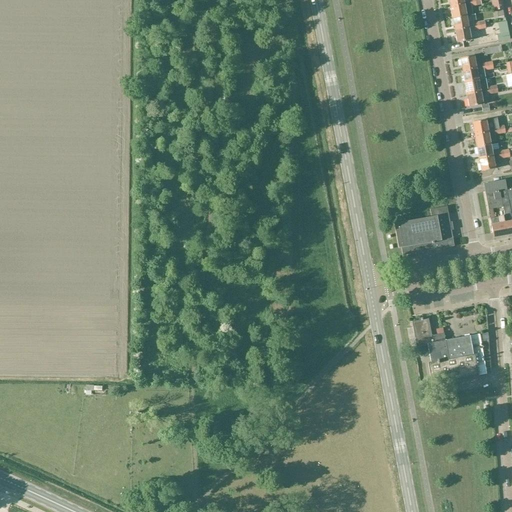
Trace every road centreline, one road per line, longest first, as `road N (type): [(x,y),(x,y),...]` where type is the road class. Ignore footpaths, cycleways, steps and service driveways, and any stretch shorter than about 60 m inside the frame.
road 1 (secondary): [(370,290),(315,0)]
road 2 (residential): [(475,256),(427,0)]
road 3 (residential): [(510,511),(492,283)]
road 4 (secondary): [(411,511),(370,290)]
